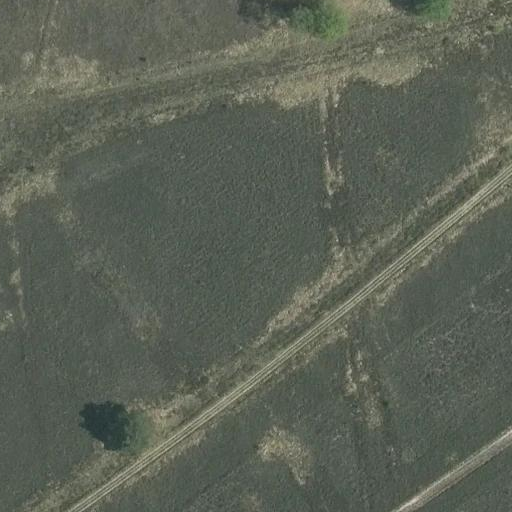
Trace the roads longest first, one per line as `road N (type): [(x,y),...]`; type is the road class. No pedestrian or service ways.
road 1 (track): [(511,170),(188,431),(74,511)]
road 2 (unknown): [(511,437),(403,511)]
